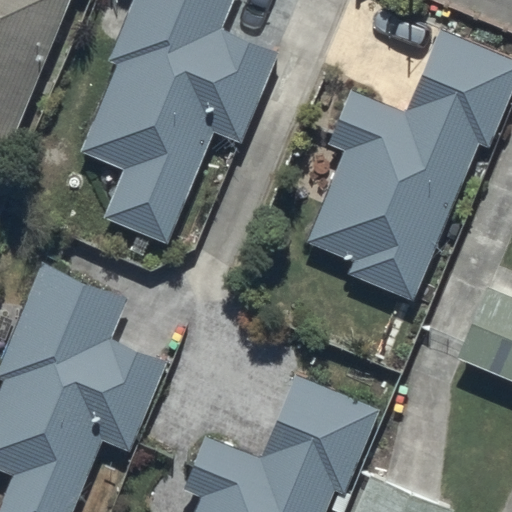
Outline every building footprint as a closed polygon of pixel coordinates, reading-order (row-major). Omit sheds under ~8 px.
[(68,0),(0,0),(0,143),(11,149),(68,0)] [(231,0),(130,0),(106,58),(116,62),(80,150),(122,167),(104,212),(169,239),(215,127),(241,138),(278,47),(222,24),(231,0)] [(511,88),(511,56),(440,27),(405,108),(353,86),(331,141),(346,147),(308,241),(351,258),(347,270),(414,297),(476,142),(489,147),(511,88)] [(128,289),(40,259),(0,360),(0,374),(6,377),(0,391),(0,466),(12,471),(0,498),(0,511),(71,511),(104,439),(130,449),(167,354),(112,336),(128,289)] [(511,292),(483,282),(454,354),(511,377),(511,292)] [(377,404),(296,373),(260,453),(206,432),(184,489),(201,495),(194,511),(321,511),(332,487),(343,491),(377,404)] [(448,511),(450,506),(370,474),(354,511),(448,511)]
